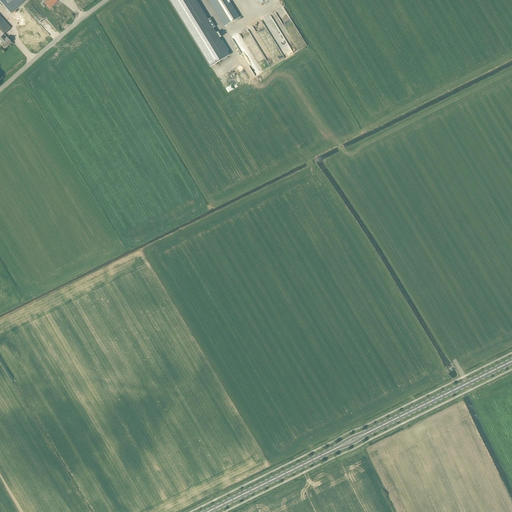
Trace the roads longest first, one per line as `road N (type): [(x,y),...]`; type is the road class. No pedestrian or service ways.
road 1 (secondary): [(209,511),(511,361)]
road 2 (unclassified): [(0,88),(109,0)]
